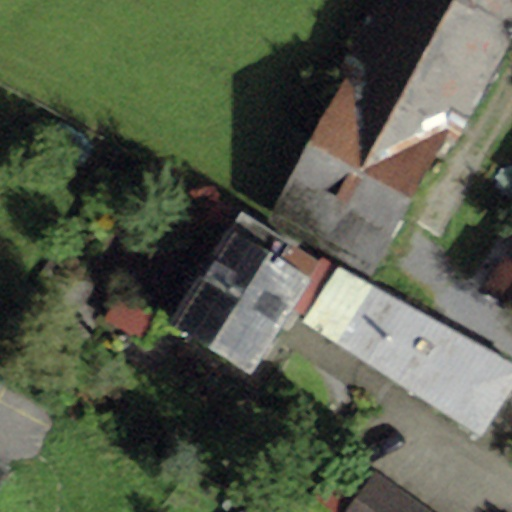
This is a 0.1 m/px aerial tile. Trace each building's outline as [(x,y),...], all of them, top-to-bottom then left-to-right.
[(365,264),(509,0),(403,0),(284,220),(365,264)] [(242,223),(177,326),(248,372),(277,326),(287,311),(298,318),(306,306),(295,299),(314,269),(242,223)] [(298,318),(308,324),(340,274),(320,261),(295,299),(306,306),(298,318)] [(511,268),(491,295),(511,310),(511,268)] [(307,325),(480,437),(511,386),(511,368),(340,274),(308,324),(307,325)] [(120,301),(108,321),(121,329),(133,309),(120,301)] [(121,329),(146,344),(158,323),(133,309),(121,329)] [(277,326),(288,333),(298,318),(287,311),(277,326)] [(314,499),(331,511),(352,511),(371,485),(340,463),(314,499)] [(420,511),(375,480),(371,485),(352,511),(420,511)]
